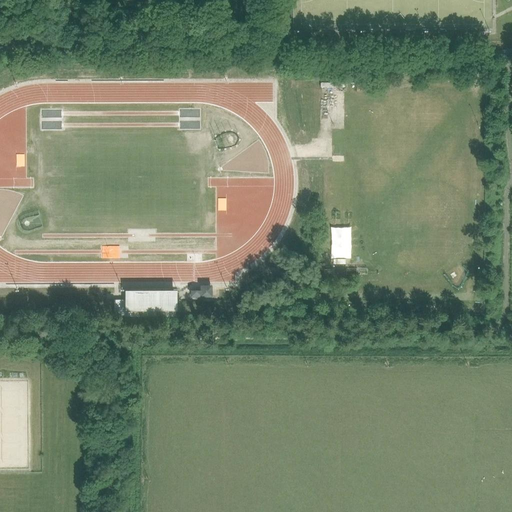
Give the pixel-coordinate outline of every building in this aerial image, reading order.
[(184,129),(184,125),(195,123),(194,112),(177,114),(179,130),(184,129)] [(39,114),(40,130),(59,130),(58,113),(39,114)] [(24,153),(32,153),(32,142),(24,142),(24,153)] [(214,228),(214,216),(206,216),(206,228),(214,228)] [(131,238),(106,238),(106,252),(131,252),(131,238)] [(132,251),(132,262),(150,262),(151,251),(132,251)] [(125,310),(177,310),(177,290),(125,290),(125,310)]
